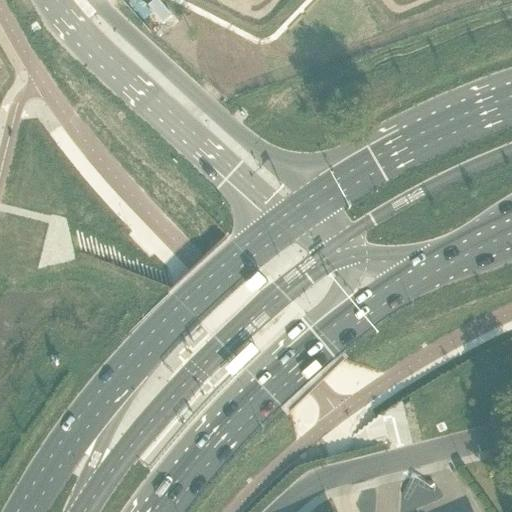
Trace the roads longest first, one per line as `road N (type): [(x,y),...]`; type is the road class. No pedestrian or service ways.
road 1 (secondary): [(280,229),(185,308),(122,374),(79,423),(23,511)]
road 2 (tertiary): [(63,0),(93,47),(280,229)]
road 3 (tertiary): [(312,206),(96,0)]
road 4 (secondary): [(161,511),(226,433),(352,319)]
road 5 (residential): [(511,436),(341,476),(281,511)]
road 6 (secondary): [(511,99),(446,126),(312,206)]
